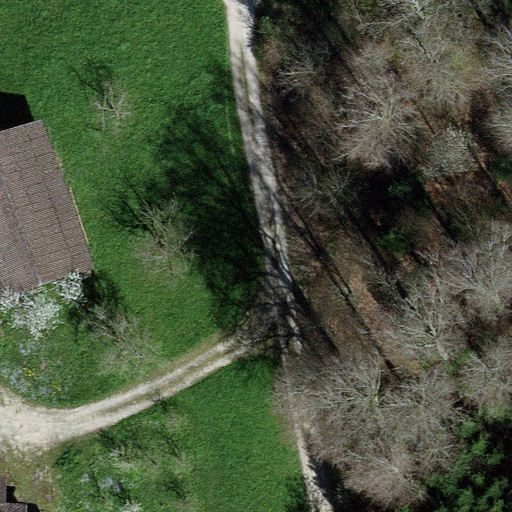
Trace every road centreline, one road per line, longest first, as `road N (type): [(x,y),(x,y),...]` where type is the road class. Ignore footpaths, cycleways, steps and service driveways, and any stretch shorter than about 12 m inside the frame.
road 1 (track): [(323,511),(240,35),(241,0)]
road 2 (track): [(0,411),(42,423),(120,405),(206,364),(286,298)]
